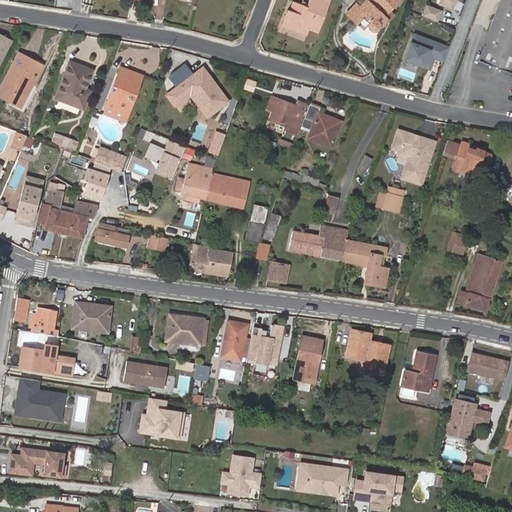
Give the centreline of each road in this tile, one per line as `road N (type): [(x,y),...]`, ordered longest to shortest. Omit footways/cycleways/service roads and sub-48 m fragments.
road 1 (tertiary): [(511,338),(15,259)]
road 2 (unclassified): [(0,478),(285,511)]
road 3 (residential): [(248,55),(436,108),(511,120)]
road 4 (residential): [(0,7),(248,55)]
road 5 (unknown): [(0,381),(109,387),(118,359)]
